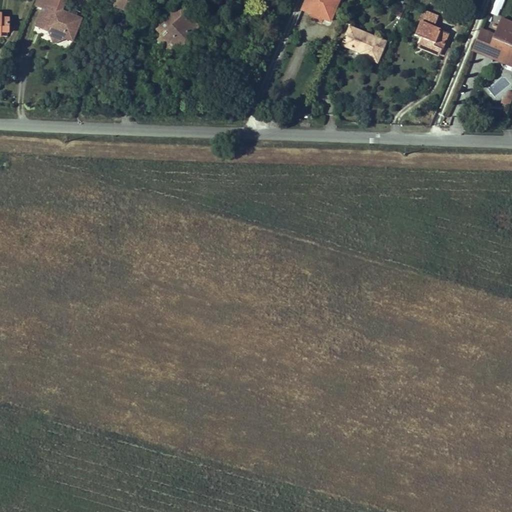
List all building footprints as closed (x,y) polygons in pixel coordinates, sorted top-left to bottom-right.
[(42,9),(46,0),(36,0),(34,5),(42,9)] [(78,0),(46,0),(42,9),(35,26),(47,31),(49,35),(61,40),(62,38),(71,42),(81,20),(61,11),(66,0),(74,0),(78,1),(78,0)] [(117,0),(114,7),(132,14),(137,0),(117,0)] [(305,0),(302,10),(330,21),(338,0),(305,0)] [(395,14),(400,17),(405,7),(400,4),(395,14)] [(178,5),(154,27),(162,36),(158,40),(168,51),(170,53),(188,54),(197,45),(197,30),(192,24),(194,22),(178,5)] [(493,7),(491,13),(497,15),(499,9),(493,7)] [(438,16),(424,11),(414,35),(421,38),(434,43),(433,45),(441,49),(448,33),(433,27),(438,16)] [(0,14),(0,13),(0,31),(8,31),(8,18),(0,18),(0,14)] [(489,47),(485,56),(511,66),(511,23),(500,18),(494,35),(480,29),(476,41),(489,47)] [(385,42),(349,27),(342,45),(361,53),(360,56),(376,62),(385,42)] [(61,40),(49,35),(52,44),(61,40)] [(434,43),(421,38),(417,47),(439,56),(441,49),(433,45),(434,43)] [(168,51),(158,40),(156,47),(163,54),(169,55),(170,53),(168,51)] [(476,41),(472,50),(485,56),(489,47),(476,41)] [(501,103),(509,106),(511,100),(505,98),(503,97),(501,103)]
